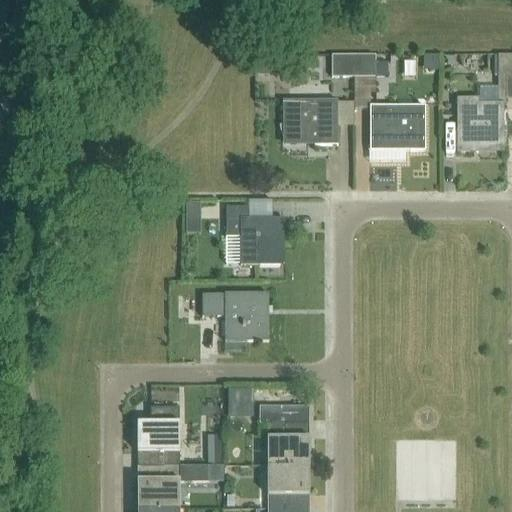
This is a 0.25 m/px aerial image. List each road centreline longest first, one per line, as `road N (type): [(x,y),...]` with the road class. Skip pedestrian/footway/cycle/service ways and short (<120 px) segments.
road 1 (residential): [(110,511),(110,376),(342,375)]
road 2 (residential): [(342,375),(340,210),(511,210)]
road 3 (residential): [(343,511),(342,375)]
